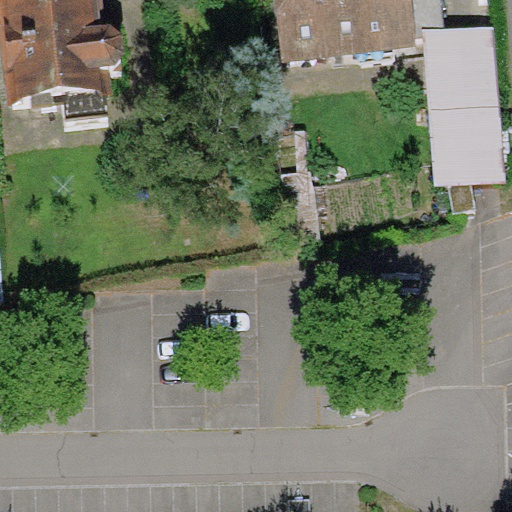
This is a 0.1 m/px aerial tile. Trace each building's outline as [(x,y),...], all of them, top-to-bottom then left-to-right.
[(108,126),(96,0),(42,0),(5,3),(6,14),(0,21),(0,24),(1,36),(8,42),(14,107),(63,103),(65,130),(108,126)] [(278,0),(286,61),(346,54),(347,66),(395,60),(394,48),(415,46),(409,0),(278,0)] [(409,0),(415,46),(446,42),(441,0),(409,0)] [(267,77),(208,83),(211,111),(270,106),(267,77)] [(496,124),(437,128),(441,186),(500,182),(496,124)] [(471,185),(450,188),(454,217),(475,214),(471,185)] [(304,193),(268,201),(279,254),(316,246),(304,193)]
